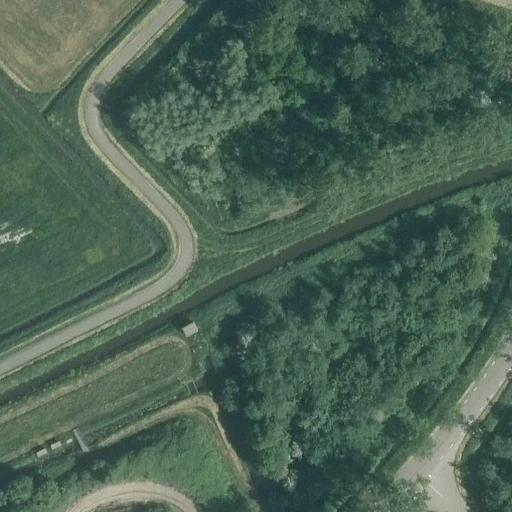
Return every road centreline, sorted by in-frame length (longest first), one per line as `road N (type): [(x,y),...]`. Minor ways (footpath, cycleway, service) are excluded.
road 1 (tertiary): [(380,511),(511,347)]
road 2 (track): [(79,511),(134,485),(161,491),(190,511)]
